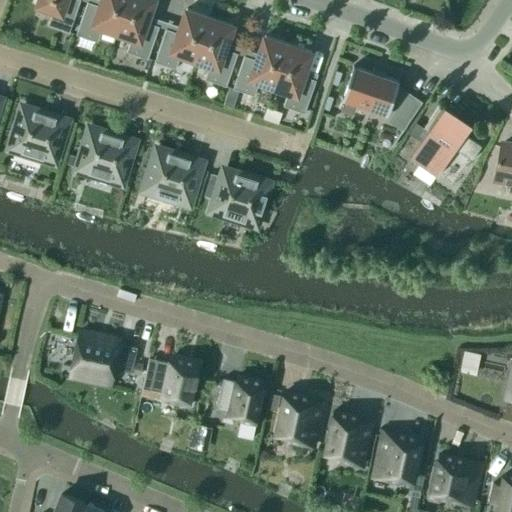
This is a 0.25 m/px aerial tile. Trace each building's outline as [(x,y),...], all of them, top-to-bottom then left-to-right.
[(35,0),(34,4),(37,5),(37,6),(52,12),(47,25),(69,33),(80,0),(35,0)] [(116,34),(127,0),(101,0),(99,6),(87,2),(75,35),(97,42),(101,29),(116,34)] [(153,0),(127,0),(116,34),(130,39),(126,52),(147,60),(158,27),(146,23),(153,0)] [(194,61),(209,17),(186,9),(178,33),(165,29),(154,62),(175,69),(180,56),(194,61)] [(233,25),(209,17),(194,61),(209,66),(204,79),(225,87),(237,54),(224,50),(233,25)] [(272,88),(288,44),(264,36),(256,60),(243,56),(232,89),(253,96),(258,83),(272,88)] [(311,52),(288,44),(272,88),(287,93),(282,106),(304,114),(315,81),(302,76),(311,52)] [(385,115),(388,107),(396,112),(389,122),(402,131),(421,103),(420,102),(419,103),(395,87),(397,82),(353,67),(342,101),(385,115)] [(55,117),(31,109),(21,106),(13,131),(16,132),(11,150),(54,164),(65,127),(53,123),(55,117)] [(415,123),(408,134),(420,142),(409,159),(436,177),(454,150),(471,161),(480,147),(464,136),(470,126),(444,107),(442,109),(438,106),(423,129),(415,123)] [(88,127),(80,152),(83,153),(78,171),(121,185),(132,148),(120,144),(122,137),(88,127)] [(500,145),(493,176),(499,177),(498,182),(511,184),(511,143),(506,142),(505,147),(500,145)] [(155,148),(148,173),(151,174),(145,192),(188,206),(200,169),(187,165),(189,158),(155,148)] [(220,176),(209,212),(252,226),(258,208),(261,208),(269,183),(235,173),(233,179),(220,176)] [(120,339),(79,331),(72,367),(112,375),(114,369),(131,373),(136,348),(122,345),(122,348),(118,347),(120,339)] [(189,406),(198,363),(171,357),(170,358),(169,363),(156,360),(150,390),(163,393),(161,401),(189,406)] [(237,378),(234,378),(233,383),(220,380),(213,411),(226,414),(226,416),(238,419),(236,428),(237,428),(238,423),(252,427),(261,384),(259,383),(259,382),(238,378),(237,378)] [(309,400),(310,397),(285,391),(275,437),(290,440),(287,451),(288,451),(290,443),(311,448),(321,402),(309,400)] [(267,410),(276,412),(279,395),(270,394),(267,410)] [(347,413),(346,416),(334,413),(324,459),(345,464),(344,471),(345,472),(347,461),(361,464),(371,418),(347,413)] [(191,433),(209,437),(211,428),(193,424),(191,433)] [(395,433),(395,436),(383,434),(373,479),(394,484),(393,492),(394,492),(396,481),(410,484),(410,483),(420,438),(395,433)] [(476,459),(435,450),(426,492),(449,497),(456,498),(457,491),(469,494),(476,459)] [(511,511),(511,475),(505,474),(502,487),(493,485),(489,502),(498,504),(497,511),(511,511)] [(410,484),(407,496),(411,497),(418,498),(421,486),(414,484),(410,483),(410,484)] [(79,511),(83,504),(61,495),(53,511),(79,511)]
